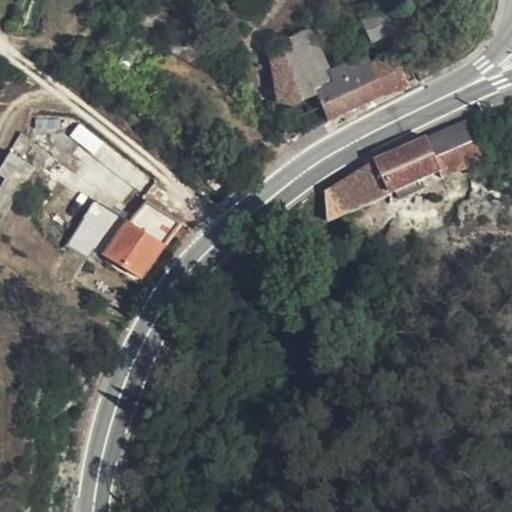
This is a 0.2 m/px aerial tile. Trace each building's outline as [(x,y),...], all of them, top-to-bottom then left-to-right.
[(431,0),(422,2),(424,14),(441,11),(438,0),(431,0)] [(412,16),(424,14),(422,2),(409,5),(412,16)] [(373,42),(398,29),(388,10),(364,23),(373,42)] [(307,22),(311,30),(316,43),(338,28),(327,11),(307,22)] [(292,49),(269,57),(277,104),(290,107),(315,97),(327,120),(384,94),(371,67),(367,58),(331,74),(316,43),(311,30),(288,40),(292,49)] [(371,67),(384,94),(414,81),(402,56),(401,53),(371,67)] [(440,176),(443,181),(490,160),(472,120),(427,140),(442,174),(440,176)] [(48,157),(21,133),(0,168),(0,176),(4,180),(0,186),(0,224),(27,180),(34,170),(38,173),(48,157)] [(375,162),(391,197),(397,194),(424,183),(440,176),(442,174),(427,140),(375,162)] [(327,194),(329,225),(391,197),(375,162),(327,194)] [(424,183),(397,194),(401,203),(427,191),(424,183)] [(94,202),(66,248),(87,261),(92,254),(102,261),(105,256),(142,279),(180,226),(147,204),(130,225),(94,202)]
